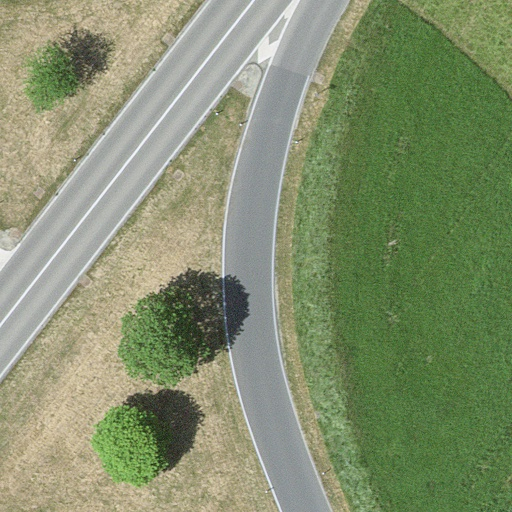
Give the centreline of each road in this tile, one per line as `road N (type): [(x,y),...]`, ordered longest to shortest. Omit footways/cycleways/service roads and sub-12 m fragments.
road 1 (primary): [(306,511),(265,398),(249,252),(263,150),(315,0)]
road 2 (primary): [(254,0),(0,325)]
